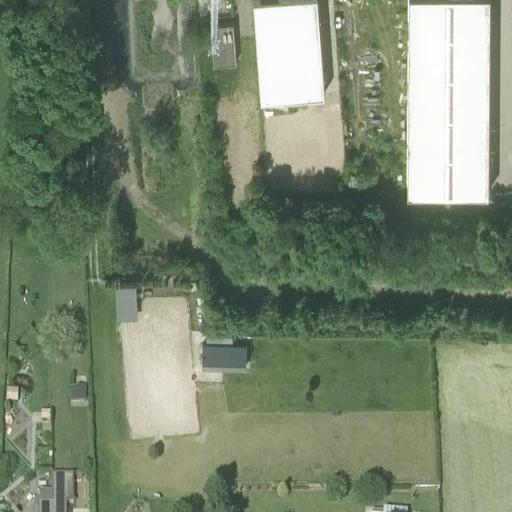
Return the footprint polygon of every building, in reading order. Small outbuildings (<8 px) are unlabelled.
[(317,0),(253,0),(261,98),(324,94),(317,0)] [(426,1),(425,202),(505,203),(506,1),(426,1)] [(236,62),(233,22),(211,24),(214,64),(236,62)] [(119,318),(139,317),(138,284),(117,284),(119,318)] [(237,342),(198,340),(198,360),(237,362),(237,342)] [(70,389),(70,403),(86,403),(86,389),(70,389)] [(7,403),(17,403),(17,390),(7,390),(7,403)] [(51,476),(52,503),(51,511),(66,511),(66,504),(73,504),(73,475),(51,476)] [(37,511),(51,511),(52,503),(37,503),(37,511)]
